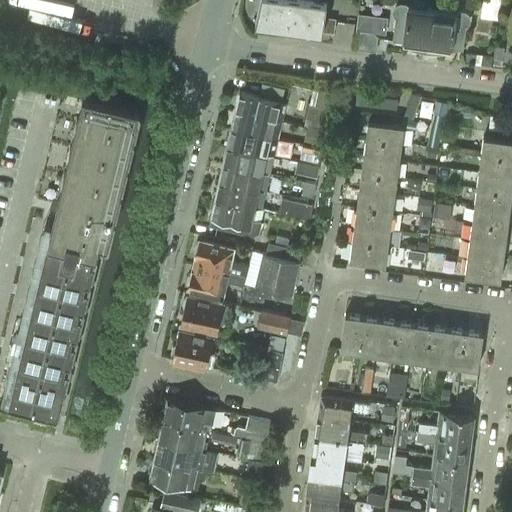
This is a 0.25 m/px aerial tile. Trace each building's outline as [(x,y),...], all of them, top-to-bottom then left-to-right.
[(280,25),(282,0),(255,0),(254,8),(258,8),(255,21),(258,22),(257,27),(274,29),(275,24),(280,25)] [(300,33),(304,0),(282,0),(280,25),(284,25),(283,31),(300,33)] [(304,0),(300,33),(317,35),(317,30),(323,30),(325,16),(326,0),(304,0)] [(486,0),(483,0),(481,15),(497,18),(499,2),(490,0),(486,0)] [(427,50),(433,9),(408,5),(405,3),(401,2),(397,4),(395,7),(394,11),(396,15),(392,39),(413,42),(412,48),(427,50)] [(457,12),(433,9),(427,50),(441,52),(442,45),(463,48),(466,24),(468,21),(469,17),(467,14),(464,11),(460,11),(457,12)] [(333,32),(335,18),(325,16),(323,30),(333,32)] [(359,46),(378,47),(379,30),(360,29),(359,46)] [(466,52),(465,59),(474,60),(476,54),(466,52)] [(482,55),(481,62),(491,64),(492,54),(486,53),(482,55)] [(398,97),(370,94),(368,94),(369,85),(358,84),(355,102),(396,107),(398,97)] [(324,128),(331,92),(315,89),(312,102),(309,101),(304,123),(324,128)] [(282,121),(286,101),(239,90),(235,109),(282,121)] [(412,119),(420,94),(412,91),(403,116),(412,119)] [(109,241),(115,216),(117,216),(115,215),(121,188),(123,189),(124,188),(121,187),(128,161),(130,161),(130,160),(128,160),(134,133),(137,133),(135,132),(141,106),(143,106),(141,105),(91,93),(64,206),(65,206),(59,228),(52,226),(52,225),(51,225),(51,226),(46,225),(25,309),(31,310),(9,402),(59,414),(72,361),(74,361),(74,360),(72,360),(78,334),(80,334),(78,333),(84,307),(87,308),(87,307),(85,306),(91,280),(93,281),(93,280),(91,279),(97,253),(99,254),(100,253),(97,253),(101,239),(109,241)] [(278,138),(282,121),(235,109),(231,127),(278,138)] [(404,124),(368,119),(366,137),(401,142),(404,124)] [(326,129),(308,125),(305,142),(323,146),(326,129)] [(274,155),(278,138),(231,127),(227,144),(274,154),(274,155)] [(511,157),(511,138),(484,135),(481,153),(511,157)] [(399,159),(401,142),(366,137),(363,154),(399,159)] [(271,167),(274,154),(227,144),(223,162),(270,173),(271,167)] [(312,146),(309,157),(320,159),(322,148),(312,146)] [(430,146),(428,156),(438,157),(439,147),(430,146)] [(511,157),(481,153),(479,170),(511,174),(511,157)] [(397,176),(399,159),(363,154),(361,171),(397,176)] [(320,164),(290,158),(287,173),(317,180),(320,164)] [(266,190),(270,173),(223,162),(219,179),(266,190)] [(511,188),(511,174),(479,170),(476,187),(511,192),(511,188)] [(395,193),(397,176),(361,171),(359,188),(395,193)] [(438,172),(429,171),(428,180),(436,181),(438,172)] [(263,203),(266,190),(219,179),(215,197),(256,206),(256,207),(262,208),(263,203)] [(316,184),(306,181),(303,194),(314,196),(316,184)] [(511,192),(476,187),(474,204),(509,209),(511,192)] [(392,210),(395,193),(359,188),(356,205),(392,210)] [(310,219),(313,202),(282,196),(279,212),(310,219)] [(256,206),(215,197),(210,222),(255,233),(259,230),(261,220),(253,218),(256,207),(256,206)] [(435,202),(434,215),(441,216),(443,203),(435,202)] [(507,226),(509,209),(474,204),(472,221),(507,226)] [(392,210),(356,205),(354,222),(390,227),(392,210)] [(420,214),(419,221),(422,225),(430,227),(432,216),(420,214)] [(504,243),(507,226),(472,221),(469,238),(504,243)] [(390,227),(354,222),(352,239),(387,244),(390,227)] [(232,258),(235,245),(200,237),(199,241),(196,243),(195,248),(197,250),(194,262),(229,270),(232,258)] [(504,243),(469,238),(467,255),(502,260),(504,243)] [(385,263),(387,244),(352,239),(349,258),(385,263)] [(427,250),(429,240),(420,239),(418,249),(427,250)] [(292,293),(299,262),(302,249),(268,241),(266,251),(263,250),(255,283),(255,284),(292,293)] [(245,274),(244,281),(255,284),(255,283),(263,250),(251,247),(248,261),(245,274)] [(500,278),(502,260),(467,255),(464,273),(500,278)] [(248,261),(232,258),(229,270),(245,274),(248,261)] [(227,281),(229,270),(194,262),(191,273),(189,275),(188,280),(189,282),(188,286),(223,294),(227,281)] [(244,281),(245,274),(229,270),(227,281),(243,284),(244,281)] [(231,305),(232,302),(187,291),(187,294),(184,297),(183,301),(184,305),(180,321),(216,330),(217,324),(226,326),(231,305)] [(286,314),(262,309),(259,324),(282,330),(286,314)] [(358,350),(363,314),(345,312),(340,347),(358,350)] [(380,317),(363,314),(358,350),(375,352),(380,317)] [(392,355),(397,319),(380,317),(375,352),(392,355)] [(414,322),(397,319),(392,355),(409,357),(414,322)] [(431,324),(414,322),(409,357),(426,359),(431,324)] [(443,362),(448,327),(431,324),(426,359),(443,362)] [(206,364),(213,334),(179,327),(175,343),(172,345),(171,350),(173,354),(172,357),(206,364)] [(460,364),(465,329),(448,327),(443,362),(460,364)] [(478,367),(483,332),(465,329),(460,364),(478,367)] [(277,380),(283,351),(267,348),(262,377),(277,380)] [(356,375),(354,388),(369,390),(370,378),(356,375)] [(390,381),(388,394),(403,396),(405,384),(390,381)] [(352,408),(354,397),(320,393),(318,412),(351,417),(352,408)] [(215,408),(168,396),(163,416),(200,424),(200,425),(206,426),(206,428),(210,429),(215,408)] [(368,410),(369,400),(363,399),(363,398),(354,397),(352,408),(368,410)] [(383,404),(381,418),(394,420),(396,405),(383,404)] [(406,427),(409,406),(401,405),(398,426),(406,427)] [(471,435),(473,419),(468,413),(439,409),(437,422),(418,420),(417,428),(471,435)] [(350,426),(351,417),(318,412),(315,431),(363,438),(366,438),(367,428),(350,426)] [(270,420),(248,415),(244,434),(266,439),(270,420)] [(196,438),(200,425),(200,424),(163,416),(159,435),(207,446),(208,441),(196,438)] [(417,428),(406,427),(398,426),(396,444),(404,445),(405,436),(434,440),(433,454),(468,459),(471,435),(417,428)] [(235,443),(237,434),(213,429),(211,438),(235,443)] [(362,447),(363,443),(363,438),(315,431),(312,453),(345,458),(347,445),(362,447)] [(391,442),(392,434),(383,433),(381,441),(391,442)] [(202,468),(207,446),(159,435),(154,456),(190,464),(197,465),(197,467),(202,468)] [(266,441),(242,436),(238,454),(263,459),(266,441)] [(389,458),(390,449),(391,445),(377,443),(375,456),(389,458)] [(344,467),(345,458),(312,453),(310,453),(308,471),(356,478),(357,469),(344,467)] [(465,481),(468,459),(433,454),(431,465),(405,462),(406,455),(395,454),(393,470),(412,472),(412,474),(465,481)] [(187,477),(190,464),(154,456),(150,476),(192,486),(192,487),(197,488),(199,480),(187,477)] [(250,463),(247,475),(259,478),(261,466),(250,463)] [(386,482),(387,473),(387,471),(375,469),(373,480),(386,482)] [(355,479),(356,478),(308,471),(305,494),(306,494),(339,498),(341,487),(353,489),(353,487),(367,489),(368,481),(355,479)] [(462,503),(465,481),(412,474),(411,481),(429,483),(427,499),(462,503)] [(245,480),(240,507),(253,510),(258,484),(245,480)] [(199,496),(165,488),(161,504),(193,511),(196,511),(200,497),(199,496)] [(371,491),(369,502),(383,504),(384,504),(385,493),(371,491)] [(338,508),(339,498),(306,494),(303,511),(350,511),(351,509),(338,508)] [(460,511),(462,503),(427,499),(425,510),(407,507),(406,511),(460,511)]
